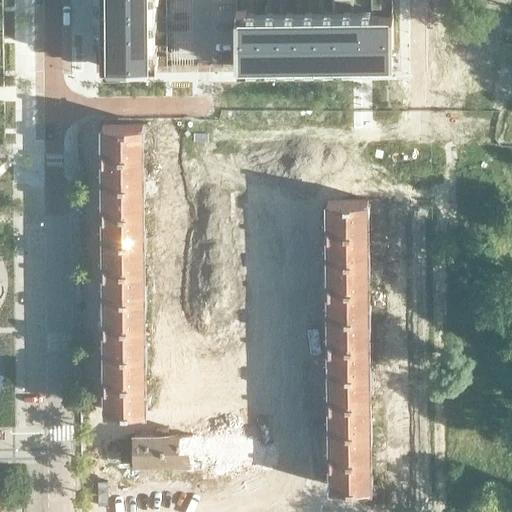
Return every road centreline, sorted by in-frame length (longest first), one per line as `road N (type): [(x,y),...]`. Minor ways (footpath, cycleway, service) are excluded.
road 1 (residential): [(57,402),(54,106)]
road 2 (residential): [(54,106),(203,106)]
road 3 (residential): [(205,403),(57,402)]
